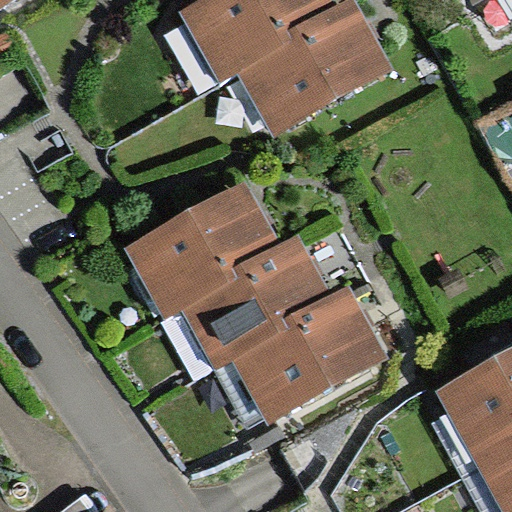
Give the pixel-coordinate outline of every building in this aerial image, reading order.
[(0,0),(0,13),(23,0),(0,0)] [(211,0),(182,17),(221,86),(240,75),(292,45),(287,36),(333,10),(327,0),(211,0)] [(240,75),(276,139),(400,70),(360,0),(351,0),(333,10),(287,36),(292,45),(240,75)] [(468,0),(475,11),(493,0),(468,0)] [(125,248),(164,319),(183,309),(238,278),(234,270),(282,244),(247,181),(125,248)] [(183,309),(216,368),(233,358),(288,329),(282,319),(331,294),(299,235),(282,244),(234,270),(238,278),(183,309)] [(233,358),(271,426),(392,356),(372,321),(350,282),(331,294),(282,319),(288,329),(233,358)] [(511,357),(435,400),(476,474),(511,454),(511,357)] [(511,511),(511,454),(476,474),(496,511),(511,511)]
